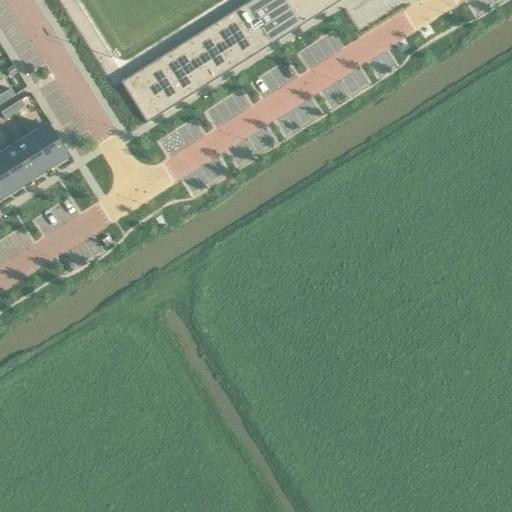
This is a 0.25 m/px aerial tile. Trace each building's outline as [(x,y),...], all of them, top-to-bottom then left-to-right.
[(345,0),(254,0),(123,82),(149,124),(345,0)] [(10,88),(0,94),(5,101),(15,95),(10,88)] [(20,99),(10,105),(14,112),(24,106),(20,99)] [(14,112),(10,105),(0,111),(0,112),(4,119),(14,112)] [(46,125),(29,135),(49,167),(66,156),(46,125)] [(29,135),(13,146),(33,177),(49,167),(29,135)] [(13,146),(0,153),(0,161),(16,188),(33,177),(13,146)] [(0,161),(0,197),(16,188),(0,161)]
